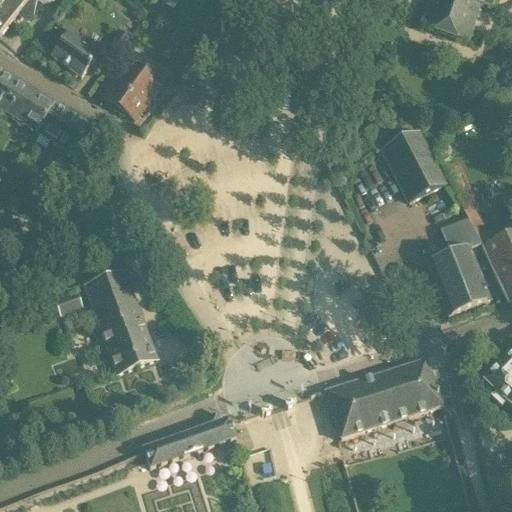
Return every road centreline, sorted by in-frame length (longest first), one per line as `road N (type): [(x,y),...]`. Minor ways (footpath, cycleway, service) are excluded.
road 1 (residential): [(0,60),(100,124),(232,356),(272,390)]
road 2 (tertiary): [(0,492),(272,390)]
road 3 (residential): [(484,511),(436,343)]
road 4 (tertiary): [(272,390),(436,343)]
